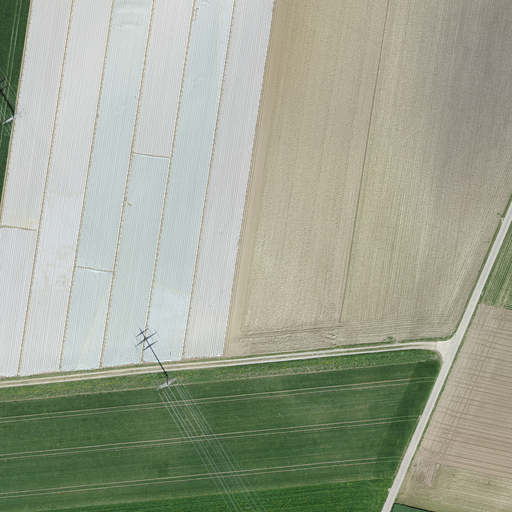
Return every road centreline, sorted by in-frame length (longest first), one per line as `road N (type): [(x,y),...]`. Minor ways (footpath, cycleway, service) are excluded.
road 1 (track): [(450,350),(0,386)]
road 2 (unclassified): [(511,205),(383,511)]
